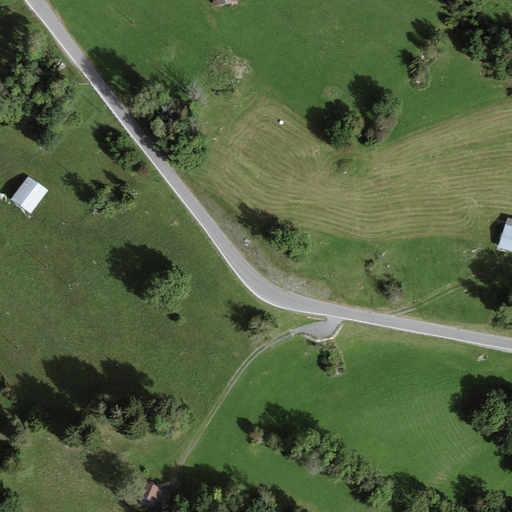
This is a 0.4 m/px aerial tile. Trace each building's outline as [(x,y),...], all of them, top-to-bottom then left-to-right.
[(236,0),(213,0),(215,9),(238,5),(236,0)] [(31,181),(12,204),(28,218),(47,194),(31,181)] [(511,220),(509,220),(501,243),(511,246),(511,220)] [(160,489),(147,483),(142,495),(155,501),(160,489)] [(158,503),(165,505),(167,495),(160,493),(158,503)]
